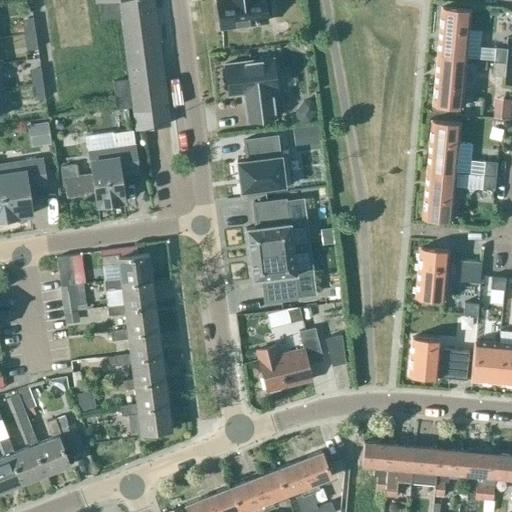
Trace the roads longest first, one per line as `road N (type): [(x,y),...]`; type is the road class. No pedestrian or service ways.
road 1 (residential): [(511,412),(353,404),(234,436)]
road 2 (residential): [(205,222),(179,0)]
road 3 (residential): [(234,436),(205,222)]
road 4 (residential): [(0,255),(205,222)]
